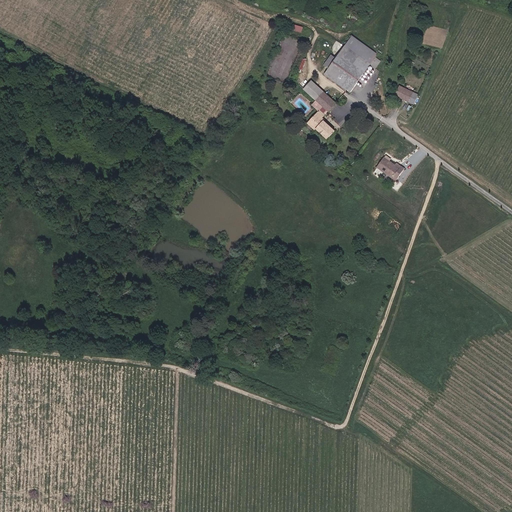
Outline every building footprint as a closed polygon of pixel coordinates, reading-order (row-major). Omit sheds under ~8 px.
[(378,54),(352,36),(336,59),(329,68),(325,74),(351,92),(372,63),(373,64),(372,66),(376,69),(381,61),(376,57),(378,54)] [(329,68),(336,59),(331,56),(325,65),(329,68)] [(324,92),(312,81),(304,89),(316,100),(324,92)] [(419,95),(400,86),(395,95),(414,105),(419,95)] [(322,118),(328,111),(329,112),(337,104),(324,92),(316,100),(312,105),(319,111),(309,122),(316,129),(316,128),(327,139),(335,131),(324,121),(325,120),(322,118)] [(397,180),(405,168),(385,155),(377,167),(397,180)]
